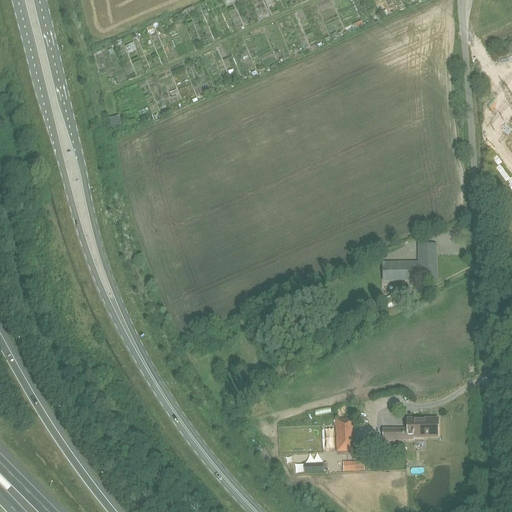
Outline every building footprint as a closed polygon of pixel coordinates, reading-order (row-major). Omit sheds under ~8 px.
[(420,264),(384,264),(384,280),(420,280),(420,282),(436,281),(436,245),(420,246),(420,264)] [(420,263),(420,248),(406,248),(406,264),(420,263)] [(420,282),(420,280),(383,280),(383,298),(409,298),(409,290),(412,290),(417,287),(417,283),(420,283),(420,282)] [(355,427),(354,418),(335,419),(337,453),(353,452),(352,427),(355,427)] [(414,438),(438,438),(438,419),(408,419),(408,429),(384,429),(384,440),(414,440),(414,438)] [(364,461),(343,462),(344,472),(364,471),(364,461)] [(324,472),(323,464),(304,465),(304,473),(324,472)]
